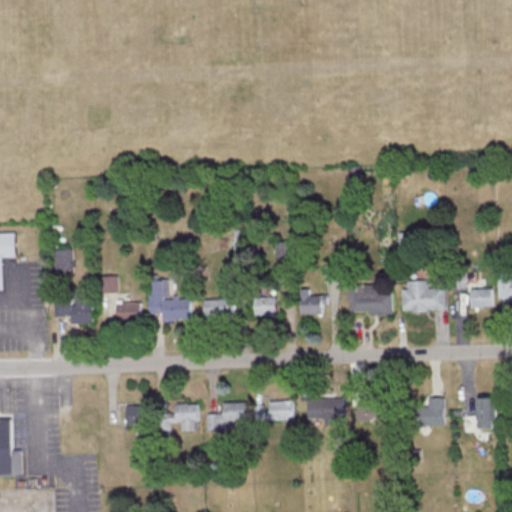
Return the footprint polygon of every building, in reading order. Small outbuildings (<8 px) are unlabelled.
[(0,232),(0,288),(4,289),(3,256),(17,256),(17,232),(0,232)] [(291,241),(277,241),(277,258),(291,258),(291,241)] [(73,269),(72,248),(56,249),(57,270),(73,269)] [(227,286),(241,285),(240,261),(226,262),(227,286)] [(325,280),(334,280),(334,264),(325,264),(325,280)] [(511,267),(498,268),(499,297),(511,296),(511,267)] [(101,291),(118,291),(118,275),(101,275),(101,291)] [(149,313),(163,312),(164,319),(192,318),(191,296),(169,297),(168,279),(148,280),(149,313)] [(403,310),(446,309),(445,286),(428,287),(428,279),(409,280),(409,288),(403,288),(403,310)] [(351,311),(371,310),(371,314),(393,314),(393,292),(380,292),(379,283),(350,284),(351,311)] [(472,307),(494,306),(493,287),(471,288),(472,307)] [(301,313),(323,314),(323,295),(310,294),(310,288),(302,288),(301,313)] [(94,322),(93,291),(74,292),(74,299),(55,299),(56,315),(72,315),(73,322),(94,322)] [(277,296),(256,296),(255,315),(277,315),(277,296)] [(205,298),(205,319),(236,318),(235,297),(205,298)] [(142,302),(118,302),(118,319),(142,319),(142,302)] [(357,418),(390,419),(391,404),(374,404),(374,393),(352,392),(351,405),(358,406),(357,418)] [(495,427),(495,397),(488,397),(488,393),(478,393),(478,427),(495,427)] [(445,396),(425,396),(425,402),(416,402),(417,425),(446,424),(445,396)] [(345,417),(345,397),(307,398),(308,418),(345,417)] [(268,400),(268,404),(255,404),(256,419),(295,418),(295,400),(268,400)] [(207,429),(226,429),(225,419),(249,419),(249,401),(224,402),(224,412),(207,412),(207,429)] [(198,403),(177,403),(177,414),(163,414),(163,433),(171,433),(171,422),(182,422),(182,430),(198,430),(198,403)] [(148,423),(148,404),(127,405),(128,423),(148,423)] [(0,474),(22,474),(22,449),(13,449),(12,418),(0,418),(0,474)]
